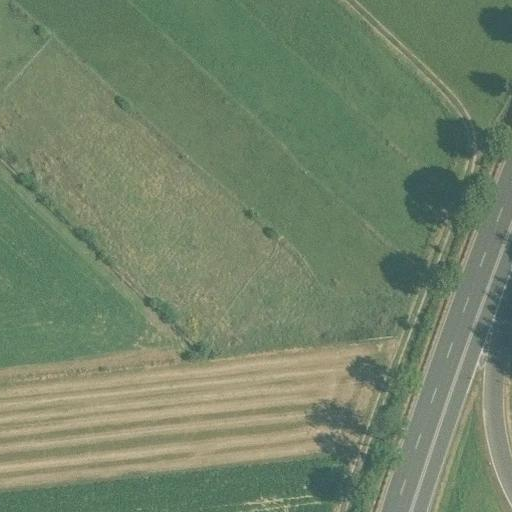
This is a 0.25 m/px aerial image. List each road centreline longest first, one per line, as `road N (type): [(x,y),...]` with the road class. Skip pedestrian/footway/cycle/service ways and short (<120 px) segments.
road 1 (track): [(346,0),(461,110),(470,137),(468,165),(343,511)]
road 2 (trunk): [(511,211),(405,511)]
road 3 (trunk): [(511,493),(491,391),(511,224)]
